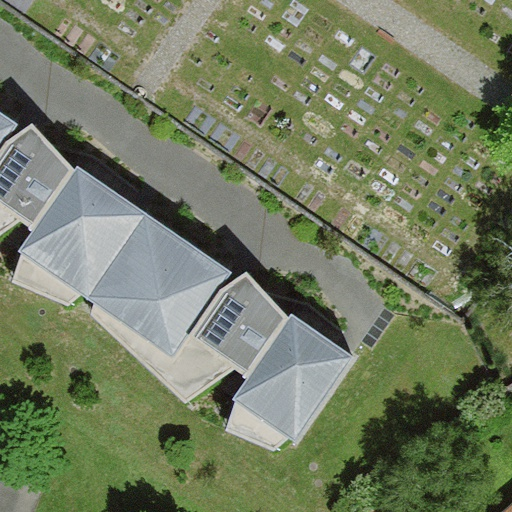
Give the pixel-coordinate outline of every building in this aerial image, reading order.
[(0,136),(11,121),(0,113),(0,136)] [(11,121),(0,136),(0,204),(27,223),(71,159),(24,113),(11,121)] [(81,289),(138,206),(71,159),(27,223),(12,244),(81,289)] [(226,266),(138,206),(81,289),(169,349),(183,328),(226,266)] [(226,266),(183,328),(242,372),(285,308),(238,260),(226,266)] [(345,350),(285,308),(242,372),(228,391),(290,435),(345,350)]
